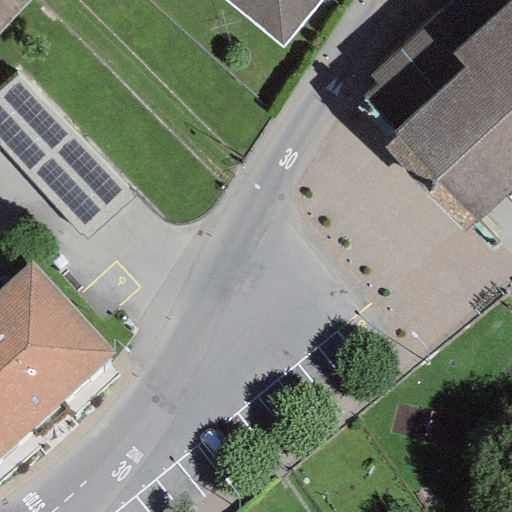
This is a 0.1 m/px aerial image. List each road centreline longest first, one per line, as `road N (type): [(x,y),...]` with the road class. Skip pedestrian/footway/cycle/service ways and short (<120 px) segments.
road 1 (residential): [(56,511),(164,370),(272,171),(386,0)]
road 2 (unknown): [(303,124),(363,212),(407,244),(498,236),(511,227)]
